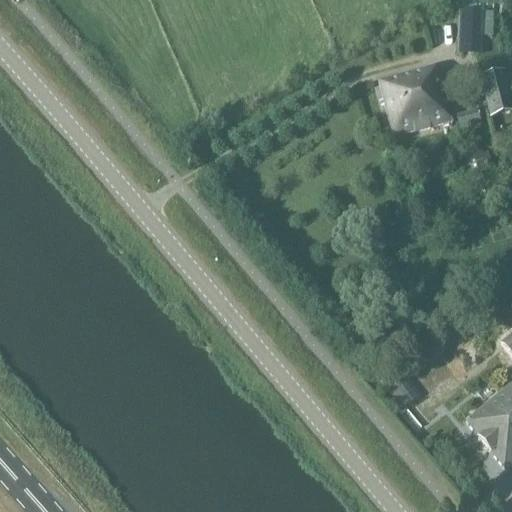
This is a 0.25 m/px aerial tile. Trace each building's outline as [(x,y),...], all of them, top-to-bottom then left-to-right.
[(481,13),(459,13),(459,56),(481,56),(481,39),(493,39),(493,13),(481,13)] [(401,138),(459,124),(449,84),(446,84),(442,69),(387,83),(401,138)] [(491,115),(511,110),(504,74),(483,80),(491,115)] [(476,169),(494,164),(491,154),(473,160),(476,169)] [(511,386),(470,419),(507,466),(511,462),(511,386)]
